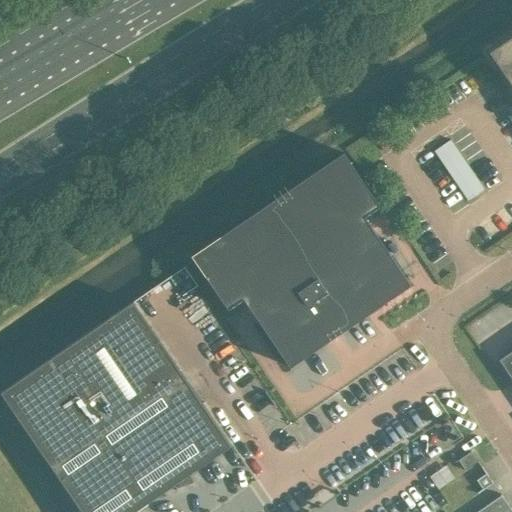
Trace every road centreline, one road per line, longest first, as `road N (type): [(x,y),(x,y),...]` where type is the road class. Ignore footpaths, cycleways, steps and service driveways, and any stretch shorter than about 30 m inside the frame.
road 1 (trunk): [(0,182),(294,0)]
road 2 (unclassified): [(511,269),(440,318),(434,333),(511,456)]
road 3 (trunk): [(153,0),(0,90)]
